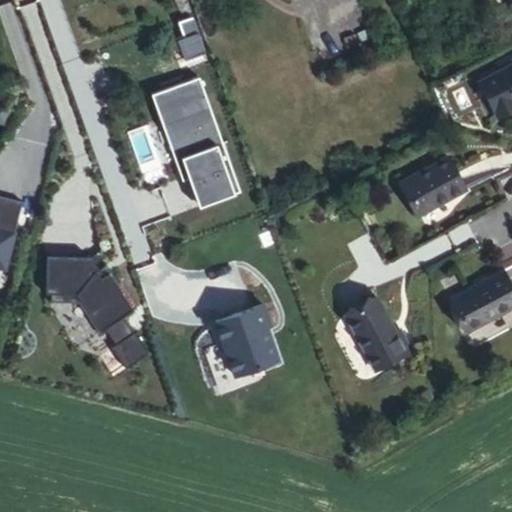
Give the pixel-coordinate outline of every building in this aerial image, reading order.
[(198,76),(149,93),(180,182),(188,179),(199,210),(240,195),(198,76)] [(511,91),(488,105),(509,142),(511,141),(511,91)] [(482,208),(464,174),(418,200),(434,234),(482,208)] [(0,268),(7,270),(21,200),(0,195),(0,268)] [(91,257),(44,257),(45,292),(73,294),(94,329),(103,323),(113,343),(107,346),(126,373),(150,358),(133,332),(124,318),(134,309),(108,270),(91,257)] [(511,336),(511,294),(463,320),(481,353),(511,336)] [(258,305),(210,324),(231,379),(280,360),(258,305)] [(415,357),(399,316),(366,330),(393,391),(431,373),(422,354),(415,357)]
